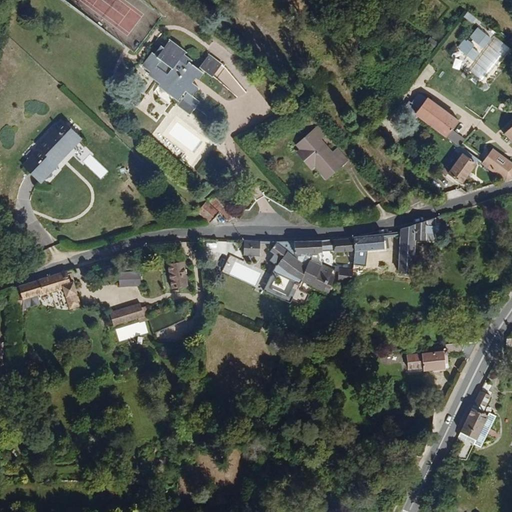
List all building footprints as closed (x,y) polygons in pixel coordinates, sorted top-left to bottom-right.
[(467,12),(464,17),(474,23),(478,18),(467,12)] [(470,38),(486,48),(493,37),(477,27),(470,38)] [(504,58),(511,47),(497,37),(489,48),(504,58)] [(433,49),(438,43),(432,38),(427,44),(433,49)] [(189,59),(183,54),(185,50),(170,39),(164,46),(161,44),(155,52),(153,50),(146,59),(154,65),(151,70),(162,78),(160,82),(169,89),(167,92),(177,99),(183,91),(185,93),(178,104),(189,112),(199,98),(192,92),(198,84),(189,77),(192,73),(198,77),(205,69),(212,74),(223,60),(209,50),(196,68),(187,61),(189,59)] [(474,61),(482,52),(465,39),(458,47),(474,61)] [(458,70),(465,66),(460,57),(453,61),(458,70)] [(461,119),(429,96),(418,113),(449,135),(454,129),(461,119)] [(511,113),(500,126),(511,137),(511,113)] [(342,164),(330,151),(320,138),(325,134),(316,124),(302,137),(306,141),(301,145),(303,147),(299,151),(312,166),(316,163),(328,176),(342,164)] [(57,169),(80,142),(61,126),(37,153),(39,155),(24,172),(42,188),(58,170),(57,169)] [(462,135),(454,129),(449,135),(458,142),(462,135)] [(301,145),(306,141),(302,137),(296,142),(301,145)] [(511,175),(511,157),(495,145),(484,160),(503,175),(508,177),(511,175)] [(348,160),(336,146),(330,151),(342,164),(348,160)] [(464,179),(478,160),(465,151),(451,169),(464,179)] [(240,218),(219,196),(208,206),(219,217),(221,215),(230,225),(240,218)] [(219,217),(208,206),(206,205),(198,215),(209,226),(219,217)] [(409,272),(412,240),(426,240),(427,226),(427,222),(414,225),(414,223),(399,226),(398,230),(395,231),(394,236),(398,236),(394,273),(404,275),(405,272),(409,272)] [(384,246),(384,237),(386,237),(387,232),(351,237),(349,252),(380,249),(380,246),(384,246)] [(322,295),(330,272),(325,270),(317,266),(316,267),(305,263),(306,259),(311,259),(312,257),(316,256),(317,254),(329,253),(329,255),(349,252),(351,237),(311,242),(273,245),(267,254),(271,257),(268,264),(272,268),(256,293),(284,305),(285,302),(298,307),(303,296),(293,292),(297,284),(322,295)] [(255,259),(256,244),(239,243),(238,258),(255,259)] [(187,288),(184,263),(167,265),(170,291),(187,288)] [(120,286),(141,286),(141,271),(119,272),(120,286)] [(346,285),(347,276),(347,271),(334,271),(332,285),(346,285)] [(79,309),(74,296),(70,284),(67,285),(63,274),(15,291),(12,314),(19,313),(20,315),(37,308),(34,300),(41,298),(41,299),(60,292),(67,313),(79,309)] [(143,318),(138,304),(130,308),(135,321),(137,320),(143,318)] [(186,320),(179,305),(146,317),(147,321),(152,333),(186,320)] [(135,321),(130,308),(108,316),(113,329),(135,321)] [(511,345),(511,337),(504,338),(503,340),(503,347),(511,345)] [(447,370),(445,355),(469,352),(474,342),(442,346),(443,351),(420,354),(424,372),(425,375),(447,370)] [(424,372),(420,354),(405,357),(409,374),(424,372)] [(477,441),(493,410),(481,405),(487,394),(484,393),(487,385),(481,382),(446,450),(443,457),(464,456),(472,438),(477,441)]
